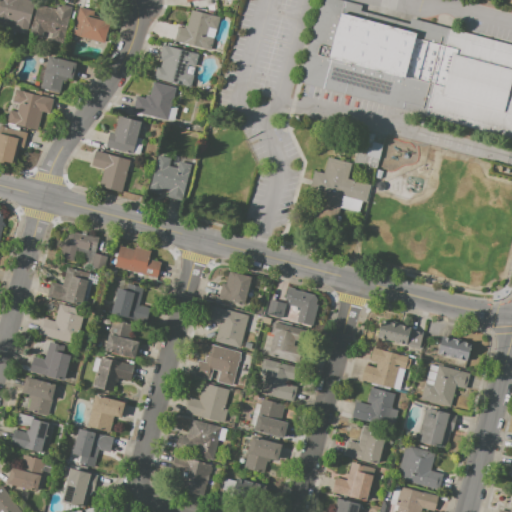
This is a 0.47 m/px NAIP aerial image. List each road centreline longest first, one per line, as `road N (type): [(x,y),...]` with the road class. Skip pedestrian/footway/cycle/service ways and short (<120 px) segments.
road 1 (tertiary): [(511,313),(447,305),(0,184)]
road 2 (residential): [(134,0),(137,25),(124,56),(41,197),(0,352)]
road 3 (residential): [(203,241),(133,502),(171,511)]
road 4 (residential): [(357,281),(298,511)]
road 5 (tertiary): [(511,330),(464,511)]
